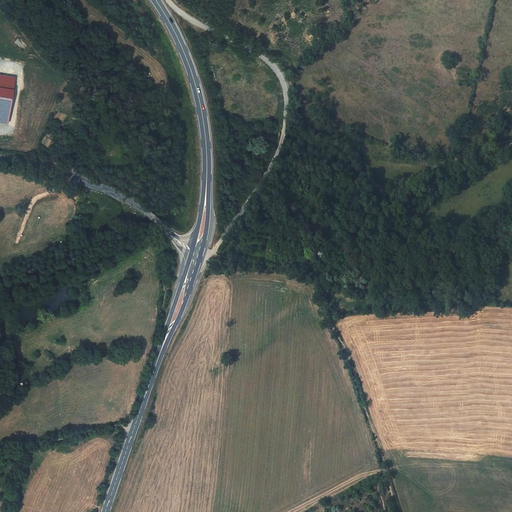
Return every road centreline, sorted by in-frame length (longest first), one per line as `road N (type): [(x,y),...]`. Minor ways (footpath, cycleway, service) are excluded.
road 1 (track): [(401,511),(316,277),(213,250)]
road 2 (primary): [(156,0),(193,75),(202,115),(202,216)]
road 3 (unclassified): [(181,240),(137,205),(42,164),(0,158)]
road 4 (primary): [(156,362),(105,511)]
